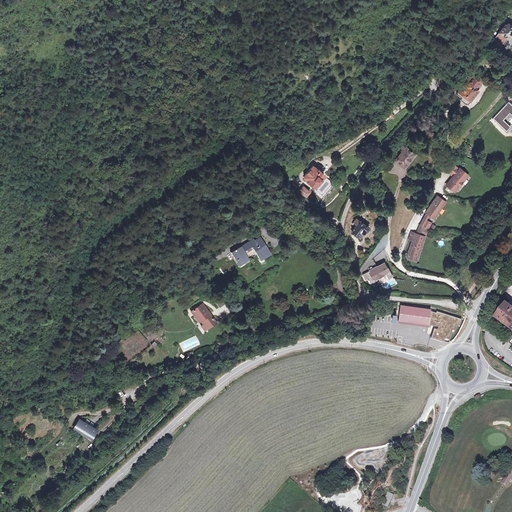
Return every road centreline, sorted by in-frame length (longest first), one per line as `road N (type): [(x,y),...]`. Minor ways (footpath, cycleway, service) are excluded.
road 1 (track): [(0,403),(207,361),(371,296),(470,306)]
road 2 (secondary): [(411,354),(320,342),(263,358),(222,383),(80,511)]
road 3 (unclassified): [(511,4),(384,145),(350,196),(342,249),(371,296)]
